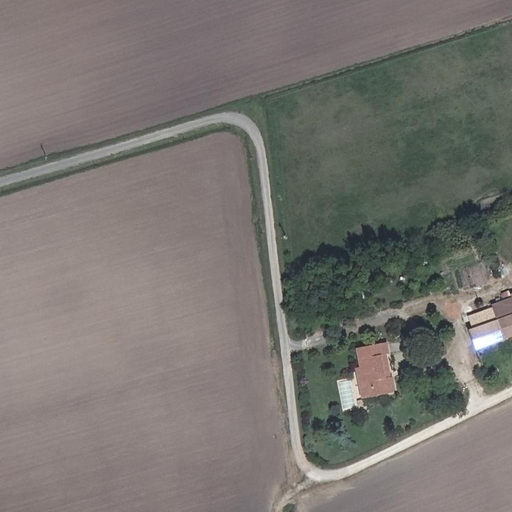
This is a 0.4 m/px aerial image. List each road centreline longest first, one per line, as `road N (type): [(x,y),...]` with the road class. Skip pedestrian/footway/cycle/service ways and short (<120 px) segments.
road 1 (track): [(0,181),(223,115),(246,121),(260,142),(296,452),(311,471),(352,469),(511,390)]
road 2 (unknown): [(285,355),(439,320),(457,334),(467,367)]
